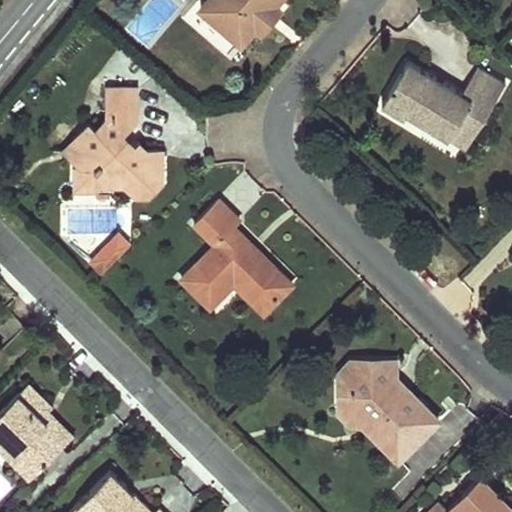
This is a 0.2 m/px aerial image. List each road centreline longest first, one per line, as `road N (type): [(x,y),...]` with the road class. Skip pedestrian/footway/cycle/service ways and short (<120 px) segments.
road 1 (residential): [(511,390),(302,187),(281,156),(287,92),(367,0)]
road 2 (residential): [(0,245),(262,511)]
